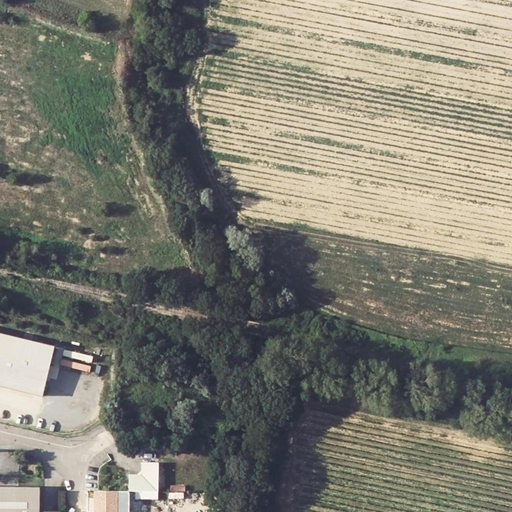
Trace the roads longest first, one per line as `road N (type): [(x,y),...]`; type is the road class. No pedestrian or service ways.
road 1 (track): [(511,272),(234,215),(206,165),(191,96),(207,0)]
road 2 (unclassified): [(0,437),(74,455),(113,433)]
